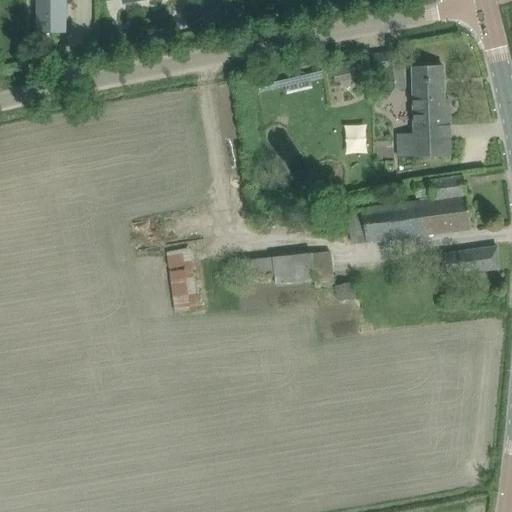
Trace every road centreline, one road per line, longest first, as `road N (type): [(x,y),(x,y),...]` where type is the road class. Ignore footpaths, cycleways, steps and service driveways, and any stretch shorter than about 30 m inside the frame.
road 1 (unclassified): [(0,108),(484,2)]
road 2 (unclassified): [(511,136),(484,2)]
